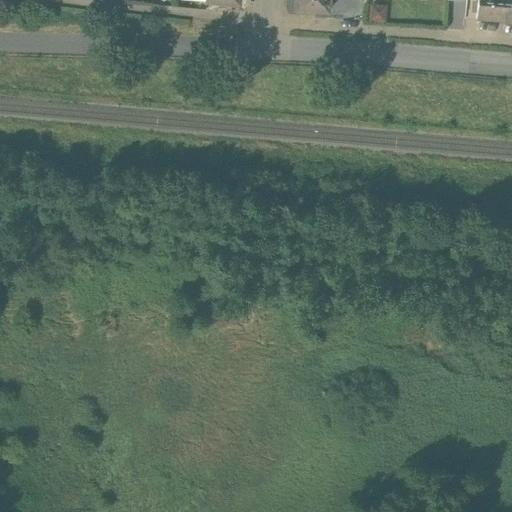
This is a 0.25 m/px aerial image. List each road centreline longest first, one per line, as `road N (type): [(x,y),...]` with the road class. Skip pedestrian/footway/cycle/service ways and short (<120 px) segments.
road 1 (track): [(0,205),(511,255)]
road 2 (residential): [(263,48),(0,43)]
road 3 (residential): [(511,65),(263,48)]
